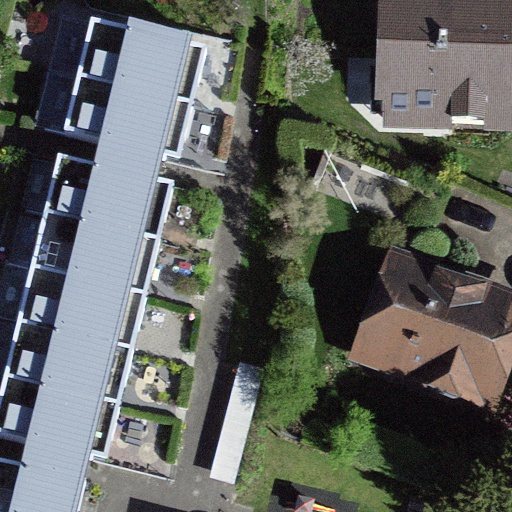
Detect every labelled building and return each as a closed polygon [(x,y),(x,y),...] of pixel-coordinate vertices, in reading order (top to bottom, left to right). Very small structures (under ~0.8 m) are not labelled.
[(446,43),(511,45),(511,0),(378,0),(377,49),(446,51),(446,43)] [(206,52),(62,17),(34,128),(177,163),(180,150),(193,101),(206,52)] [(446,51),(377,49),(374,127),(511,131),(511,45),(446,43),(446,51)] [(124,365),(131,339),(144,283),(156,234),(169,186),(58,160),(0,402),(0,435),(100,460),(109,424),(124,365)] [(350,371),(495,421),(511,372),(511,306),(387,264),(350,371)] [(0,464),(0,511),(81,511),(88,487),(0,464)]
